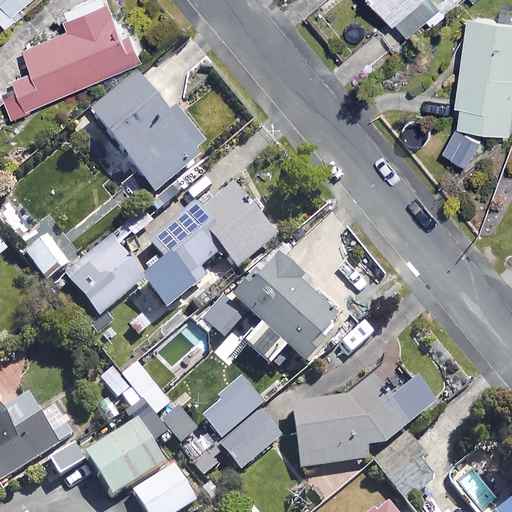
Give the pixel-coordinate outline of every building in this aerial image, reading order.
[(0,0),(0,14),(8,25),(39,0),(0,0)] [(143,62),(115,0),(94,0),(69,11),(78,31),(32,51),(42,75),(6,90),(18,117),(143,62)] [(378,0),(413,39),(446,11),(436,0),(378,0)] [(511,22),(477,17),(459,127),(511,135),(511,22)] [(243,116),(206,70),(181,90),(193,105),(184,113),(209,144),(243,116)] [(200,161),(140,87),(96,123),(155,197),(200,161)] [(279,241),(238,190),(203,219),(198,213),(153,249),(184,287),(225,254),(239,273),(279,241)] [(83,257),(59,231),(43,247),(33,236),(17,250),(50,287),(83,257)] [(0,242),(0,260),(9,253),(0,242)] [(115,245),(71,281),(102,319),(146,283),(115,245)] [(346,332),(274,262),(234,303),(264,332),(247,349),(272,373),(290,354),(308,371),(346,332)] [(244,322),(226,302),(204,323),(222,342),(244,322)] [(158,355),(145,364),(163,392),(175,383),(158,355)] [(350,405),(294,413),(303,474),(371,464),(369,452),(388,450),(436,407),(412,380),(382,407),(380,392),(348,396),(350,405)] [(3,418),(0,412),(0,485),(0,486),(76,436),(57,408),(41,418),(30,400),(3,418)] [(281,441),(260,416),(221,449),(242,473),(281,441)] [(170,469),(141,422),(86,456),(115,503),(133,492),(144,511),(184,511),(197,505),(174,467),(170,469)] [(427,461),(408,439),(373,469),(408,509),(437,483),(421,466),(427,461)]
